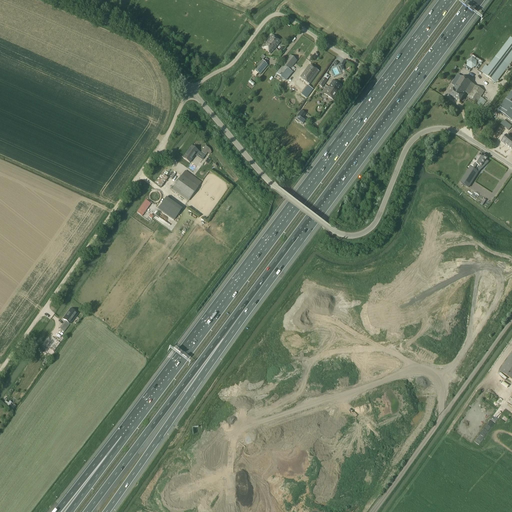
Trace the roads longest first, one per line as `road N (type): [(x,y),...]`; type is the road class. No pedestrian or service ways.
road 1 (motorway): [(447,0),(120,437)]
road 2 (unclassified): [(511,167),(456,131),(427,130),(405,150),(374,224),(347,236),(269,182),(191,90)]
road 3 (unclassified): [(191,90),(0,371)]
road 4 (motorway): [(272,271),(475,0)]
road 5 (motorway): [(87,511),(272,271)]
road 6 (motorway): [(106,511),(272,271)]
road 7 (unclassified): [(191,90),(230,65),(273,15),(357,65)]
road 8 (unclassified): [(191,90),(137,35),(55,0)]
